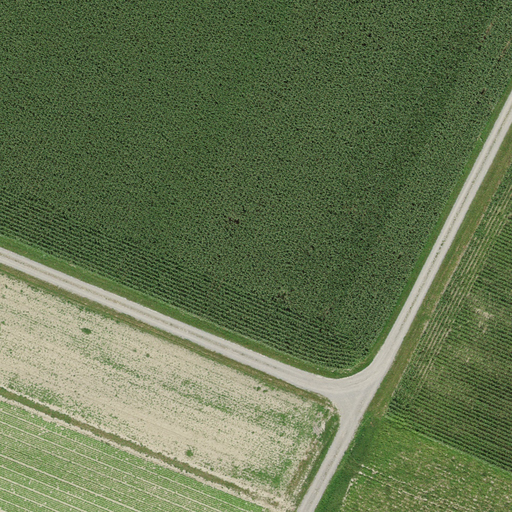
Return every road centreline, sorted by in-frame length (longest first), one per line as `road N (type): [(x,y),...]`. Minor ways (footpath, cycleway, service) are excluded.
road 1 (track): [(511,103),(362,395),(0,250)]
road 2 (track): [(362,395),(303,511)]
